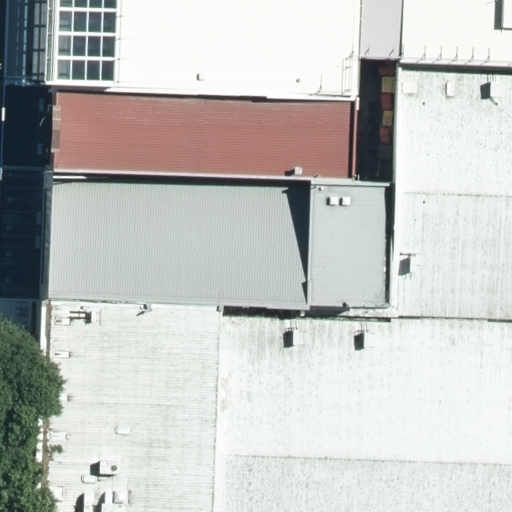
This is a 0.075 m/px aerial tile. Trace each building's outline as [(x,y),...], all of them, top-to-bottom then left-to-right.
[(46,89),(49,0),(6,0),(3,87),(46,89)] [(49,0),(46,89),(353,100),(354,59),(355,0),(49,0)] [(511,0),(355,0),(354,59),(396,61),(511,65),(511,0)] [(29,511),(511,511),(511,65),(396,61),(390,183),(386,311),(38,299),(29,511)] [(43,171),(46,89),(3,87),(0,169),(43,171)] [(350,181),(353,100),(46,89),(43,171),(350,181)] [(0,297),(38,299),(43,171),(0,169),(0,177),(0,297)] [(386,311),(390,183),(350,181),(43,171),(38,299),(386,311)] [(29,511),(38,299),(0,297),(0,511),(29,511)]
